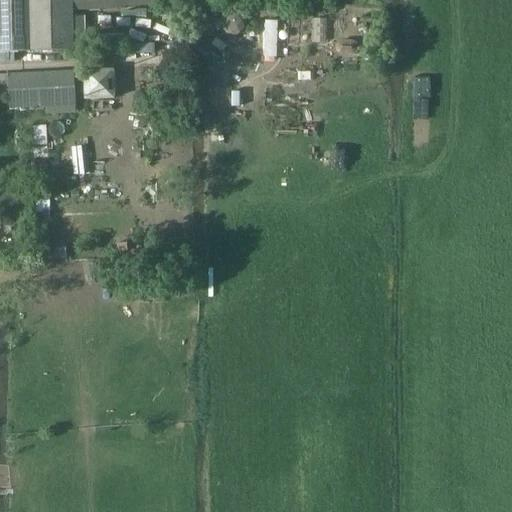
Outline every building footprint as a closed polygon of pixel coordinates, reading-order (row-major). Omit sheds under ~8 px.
[(0,0),(0,51),(73,50),(72,10),(71,0),(0,0)] [(71,0),(72,10),(120,9),(120,6),(174,5),(174,0),(71,0)] [(271,43),(291,44),(292,25),(272,24),(271,43)] [(85,97),(115,97),(114,67),(84,68),(85,97)] [(73,72),(0,75),(0,86),(8,86),(9,107),(74,104),(73,72)]
